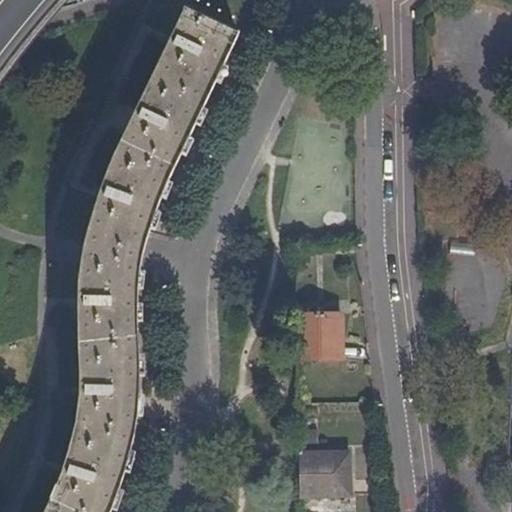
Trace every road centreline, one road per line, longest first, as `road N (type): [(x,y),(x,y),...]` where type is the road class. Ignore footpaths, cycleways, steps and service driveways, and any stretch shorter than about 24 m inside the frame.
road 1 (residential): [(295,0),(291,43),(192,268),(200,415),(171,511)]
road 2 (residential): [(361,0),(372,38),(378,261),(411,511)]
